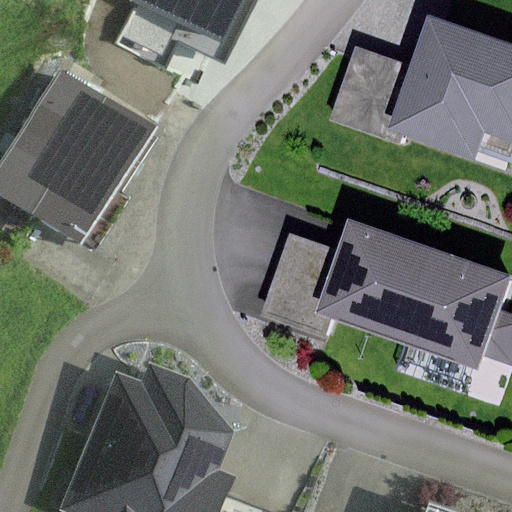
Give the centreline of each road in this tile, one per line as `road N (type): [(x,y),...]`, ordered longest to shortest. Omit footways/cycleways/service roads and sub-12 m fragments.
road 1 (residential): [(199,292),(216,344),(276,397),(511,480)]
road 2 (residential): [(333,0),(239,120),(207,176),(196,234),(199,292)]
road 3 (residential): [(199,292),(81,342),(49,383),(6,511)]
